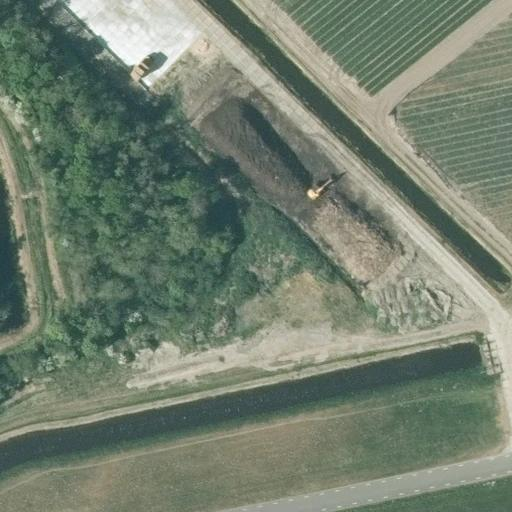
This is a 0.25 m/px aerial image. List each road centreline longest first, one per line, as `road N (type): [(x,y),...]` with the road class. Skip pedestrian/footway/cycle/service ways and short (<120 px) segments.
road 1 (track): [(175,0),(495,313),(511,374)]
road 2 (unclassified): [(304,511),(511,464)]
